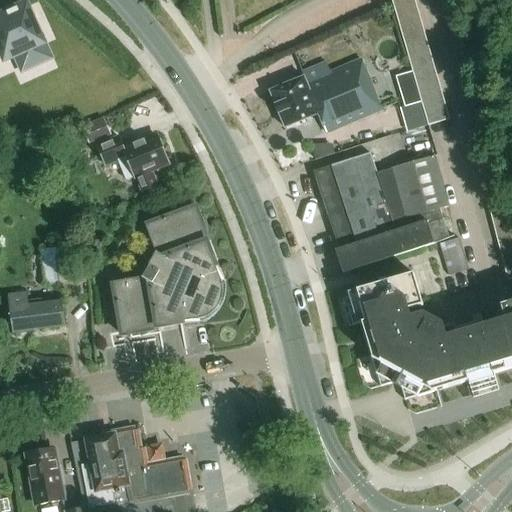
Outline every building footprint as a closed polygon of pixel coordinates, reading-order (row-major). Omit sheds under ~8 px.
[(0,0),(0,62),(10,58),(17,74),(51,59),(25,0),(0,0)] [(415,0),(392,0),(395,9),(416,3),(415,0)] [(416,3),(395,9),(399,22),(420,16),(416,3)] [(420,16),(399,22),(403,35),(424,29),(420,16)] [(424,29),(403,35),(406,48),(427,42),(424,29)] [(427,42),(406,48),(410,61),(431,55),(427,42)] [(431,55),(410,61),(413,72),(414,74),(435,68),(431,55)] [(302,73),(304,78),(270,92),(285,128),(319,115),(326,133),(382,110),(361,60),(330,73),(327,63),(302,73)] [(435,68),(414,74),(418,87),(439,81),(435,68)] [(413,72),(397,77),(406,109),(423,104),(422,100),(418,87),(414,74),(413,72)] [(439,81),(418,87),(422,100),(443,94),(439,81)] [(443,94),(422,100),(423,104),(426,114),(447,107),(443,94)] [(406,109),(402,110),(408,133),(429,127),(426,114),(423,104),(406,109)] [(447,107),(426,114),(429,127),(450,120),(447,107)] [(104,118),(82,126),(83,128),(89,143),(111,135),(104,119),(104,118)] [(470,133),(474,146),(495,140),(492,127),(470,133)] [(119,139),(98,147),(106,167),(119,162),(127,182),(135,179),(135,180),(136,180),(142,195),(158,188),(152,173),(170,166),(158,137),(124,150),(119,139)] [(474,146),(477,159),(499,154),(495,140),(474,146)] [(335,157),(333,143),(313,146),(315,160),(335,157)] [(435,244),(428,224),(443,220),(440,210),(449,207),(435,157),(392,169),(392,170),(377,175),(371,154),(314,173),(339,250),(336,251),(343,274),(435,244)] [(477,159),(480,172),(502,167),(499,154),(477,159)] [(480,172),(484,185),(505,180),(502,167),(480,172)] [(484,185),(487,199),(509,193),(505,180),(484,185)] [(487,199),(490,212),(511,206),(509,193),(487,199)] [(511,206),(490,212),(494,225),(511,220),(511,206)] [(201,320),(221,285),(193,210),(145,228),(155,255),(141,279),(113,284),(121,334),(201,320)] [(450,239),(443,220),(428,224),(435,244),(450,239)] [(511,220),(494,225),(497,238),(511,234),(511,220)] [(511,234),(497,238),(500,251),(511,248),(511,234)] [(460,240),(441,246),(449,276),(468,271),(460,240)] [(511,248),(500,251),(504,265),(511,262),(511,248)] [(56,256),(60,287),(86,284),(82,253),(56,256)] [(414,274),(349,294),(358,326),(362,325),(379,381),(398,376),(403,393),(491,367),(492,370),(511,364),(511,302),(500,306),(504,320),(447,337),(443,325),(423,314),(412,318),(410,311),(424,307),(414,274)] [(65,328),(62,304),(42,306),(42,301),(28,303),(27,295),(9,298),(14,334),(65,328)] [(85,509),(85,511),(117,511),(116,503),(129,501),(130,505),(191,494),(191,490),(194,490),(189,460),(185,461),(185,457),(166,460),(164,445),(141,449),(138,430),(134,431),(134,427),(101,434),(101,438),(86,441),(86,442),(71,445),(85,509)] [(60,486),(64,485),(61,468),(57,469),(53,450),(41,453),(38,450),(32,452),(29,455),(26,456),(31,476),(29,480),(30,487),(33,489),(34,491),(37,490),(40,505),(63,501),(60,486)]
